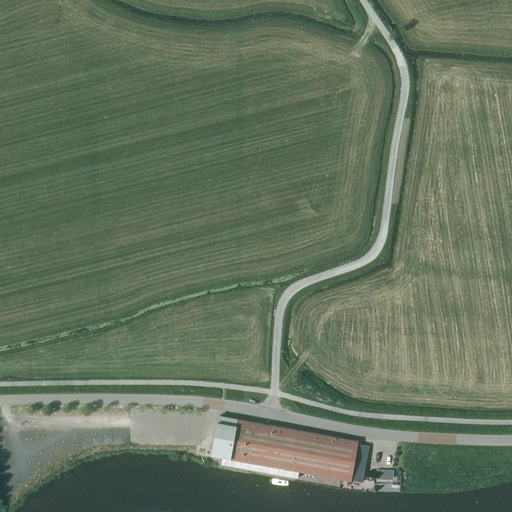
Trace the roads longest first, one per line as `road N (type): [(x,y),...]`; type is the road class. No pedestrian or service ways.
road 1 (tertiary): [(272,413),(207,403),(0,400)]
road 2 (tertiary): [(511,439),(401,435),(272,413)]
